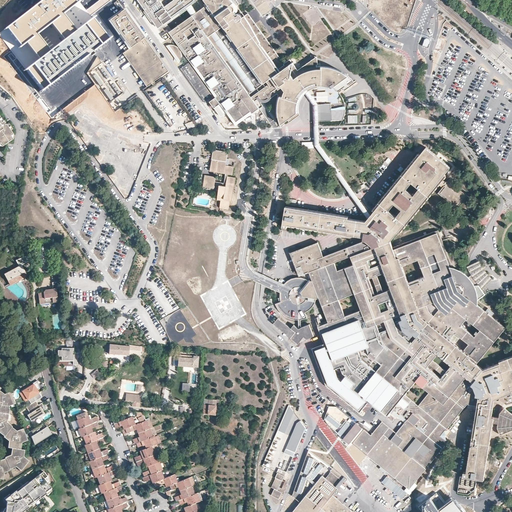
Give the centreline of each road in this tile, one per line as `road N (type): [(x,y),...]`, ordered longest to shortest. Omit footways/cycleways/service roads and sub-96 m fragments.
road 1 (residential): [(260,284),(260,314),(287,344),(312,425),(281,511)]
road 2 (residential): [(262,136),(242,262),(284,289)]
road 3 (residential): [(45,369),(86,511)]
road 4 (residential): [(283,135),(262,273)]
road 5 (residential): [(253,511),(253,449),(271,391)]
